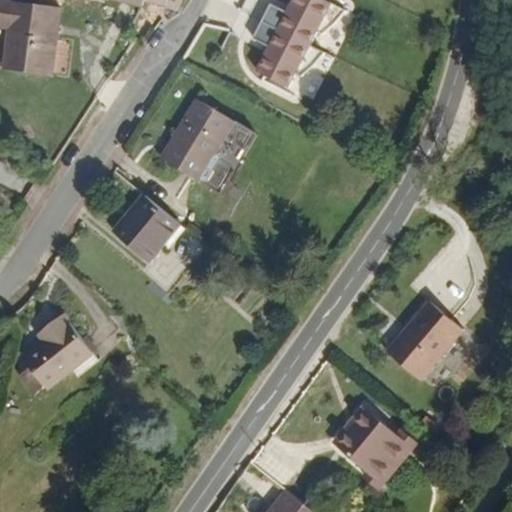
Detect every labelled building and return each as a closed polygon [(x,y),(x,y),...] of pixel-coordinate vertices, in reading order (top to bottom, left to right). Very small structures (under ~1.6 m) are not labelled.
[(19,0),(0,0),(0,24),(19,27),(12,70),(62,77),(72,8),(19,0)] [(293,0),(287,13),(269,5),(262,21),(309,44),(327,3),(320,0),(293,0)] [(308,45),(262,22),(253,39),(270,47),(259,69),(289,84),(308,45)] [(251,131),(213,109),(178,169),(216,191),(251,131)] [(165,270),(194,232),(159,205),(131,243),(165,270)] [(426,329),(403,354),(433,380),(474,332),(440,303),(422,324),(426,329)] [(81,379),(103,364),(76,323),(50,340),(55,349),(34,363),(55,396),(81,379)] [(398,350),(403,354),(426,329),(422,324),(398,350)] [(108,371),(103,364),(81,379),(86,387),(108,371)] [(366,424),(350,444),(382,473),(393,483),(428,443),(417,433),(413,437),(375,405),(362,419),(366,424)] [(393,483),(382,473),(378,478),(389,488),(393,483)] [(318,511),(295,491),(278,511),(318,511)]
